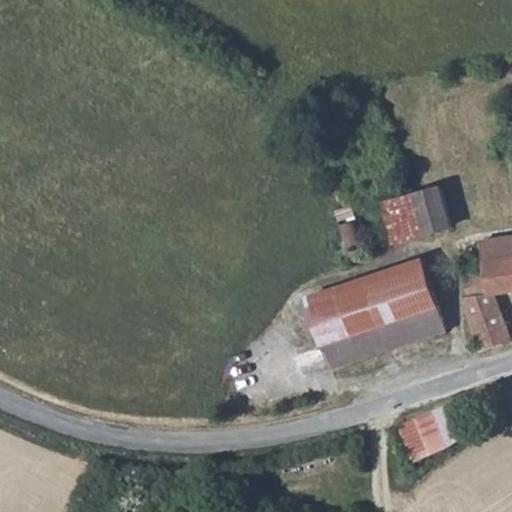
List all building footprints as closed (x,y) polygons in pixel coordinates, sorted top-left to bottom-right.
[(454,180),(429,184),(433,227),(459,223),(454,180)] [(429,184),(406,186),(414,228),(433,227),(429,184)] [(414,228),(406,186),(402,187),(407,230),(414,228)] [(376,190),(357,192),(358,205),(377,203),(376,190)] [(377,203),(358,205),(362,242),(382,240),(377,203)] [(511,233),(487,237),(491,264),(468,268),(470,293),(464,294),(466,307),(504,309),(502,291),(511,288),(511,233)] [(437,257),(319,273),(325,310),(442,294),(437,257)] [(442,294),(325,310),(329,339),(445,323),(442,294)] [(504,309),(466,307),(469,327),(473,352),(509,339),(504,309)] [(474,445),(462,405),(404,423),(415,462),(474,445)]
